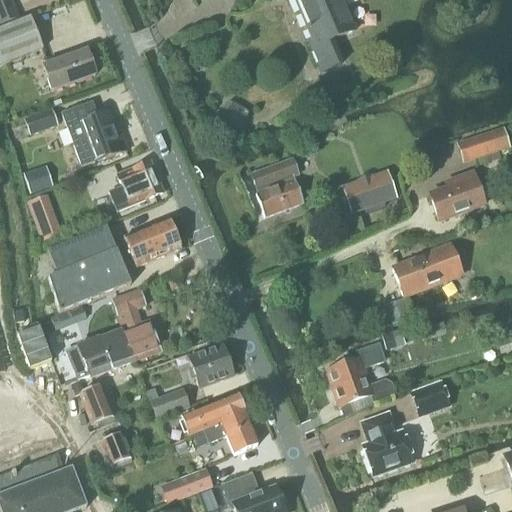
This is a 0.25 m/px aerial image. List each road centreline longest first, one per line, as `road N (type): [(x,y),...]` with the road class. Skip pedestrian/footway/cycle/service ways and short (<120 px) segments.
road 1 (residential): [(314,511),(102,0)]
road 2 (track): [(0,204),(21,345),(61,415),(60,431)]
